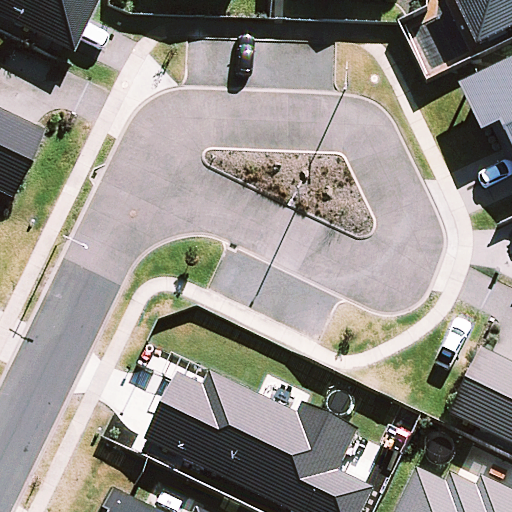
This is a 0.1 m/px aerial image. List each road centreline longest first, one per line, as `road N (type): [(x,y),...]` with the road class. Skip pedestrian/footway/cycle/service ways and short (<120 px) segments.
road 1 (residential): [(142,171),(165,126),(365,129),(413,249),(407,267),(380,273)]
road 2 (residential): [(142,171),(0,463)]
road 3 (residential): [(380,273),(142,171)]
